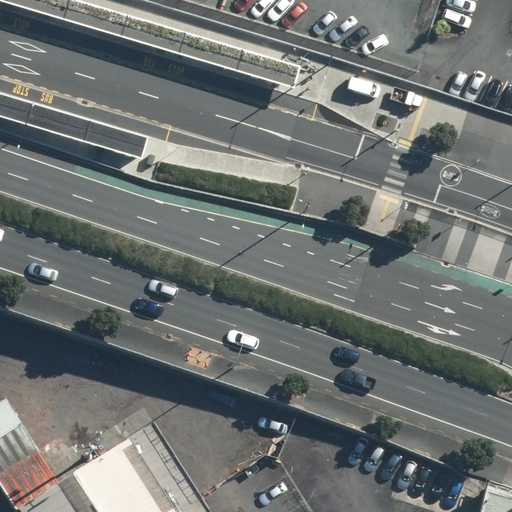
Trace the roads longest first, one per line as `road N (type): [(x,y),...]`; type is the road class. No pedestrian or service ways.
road 1 (primary): [(511,426),(0,252)]
road 2 (primary): [(0,171),(511,329)]
